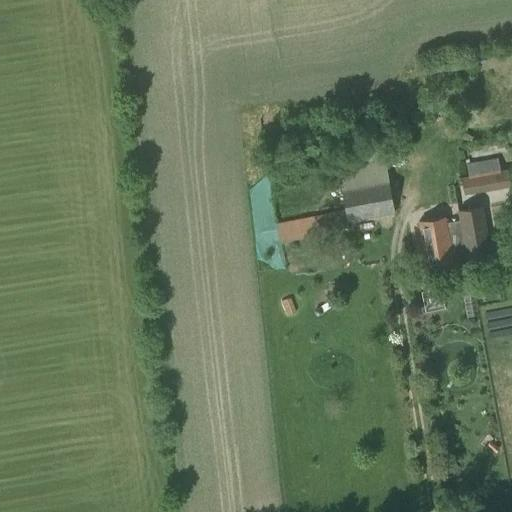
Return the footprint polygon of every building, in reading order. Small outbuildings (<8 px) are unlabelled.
[(466,194),(511,186),(505,157),(460,165),(466,194)] [(345,209),(347,221),(395,212),(385,160),(385,158),(337,167),(345,209)] [(482,205),(458,209),(460,219),(466,255),(467,256),(491,252),(482,205)] [(331,212),(276,223),(279,240),(334,229),(334,228),(331,212)] [(445,215),(418,220),(426,268),(454,263),(453,257),(466,255),(460,219),(459,220),(447,222),(445,215)]
